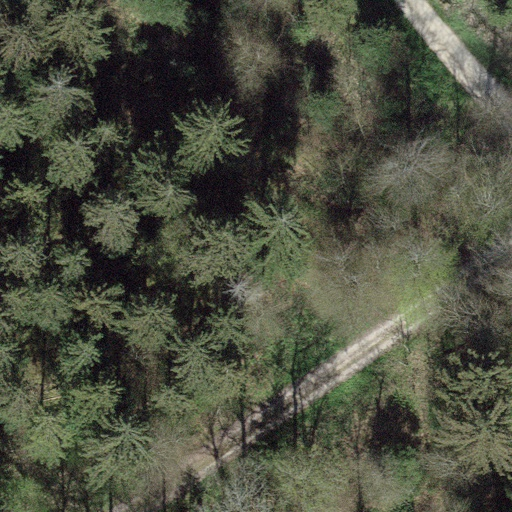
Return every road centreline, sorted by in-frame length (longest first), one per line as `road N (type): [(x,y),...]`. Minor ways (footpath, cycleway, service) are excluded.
road 1 (track): [(117,511),(511,229)]
road 2 (track): [(511,127),(407,0)]
